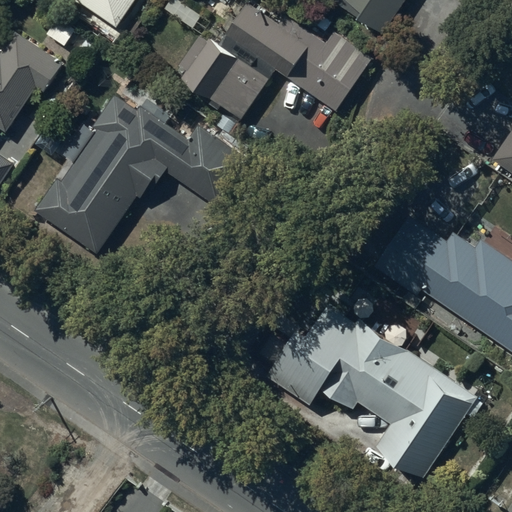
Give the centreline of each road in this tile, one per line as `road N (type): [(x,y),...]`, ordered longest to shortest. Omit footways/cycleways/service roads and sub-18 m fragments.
road 1 (residential): [(92,368),(170,297),(351,173),(408,99)]
road 2 (tertiary): [(291,511),(92,368)]
